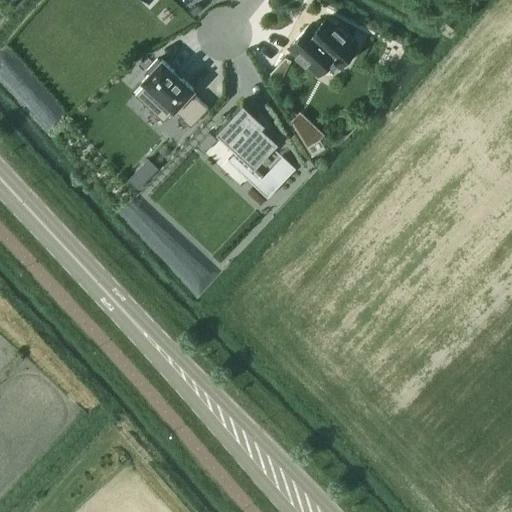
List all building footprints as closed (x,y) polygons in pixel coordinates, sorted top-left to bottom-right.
[(308,25),(289,46),(296,53),(295,54),(306,64),(307,63),(318,73),(331,59),(334,62),(335,61),(339,65),(341,64),(357,46),(345,35),(347,32),(339,24),(336,27),(332,23),(326,18),(314,30),(308,25)] [(285,56),(271,71),(268,76),(280,82),(291,60),(285,56)] [(146,83),(135,94),(163,120),(174,109),(183,117),(182,118),(191,126),(208,107),(196,96),(194,97),(189,93),(193,88),(162,59),(160,61),(157,58),(146,70),(150,72),(143,80),(146,83)] [(243,102),(216,131),(254,166),(278,140),(262,125),(265,122),(257,115),(243,102)] [(326,147),(320,138),(324,133),(300,110),(290,120),(312,156),(326,147)] [(197,145),(204,152),(218,138),(210,131),(197,145)] [(282,155),(255,184),(268,197),(296,168),(282,155)]
